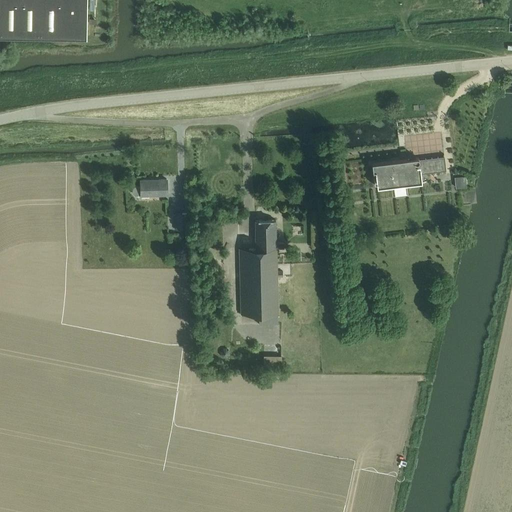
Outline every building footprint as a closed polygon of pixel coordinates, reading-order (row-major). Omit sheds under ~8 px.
[(0,0),(0,37),(20,37),(20,0),(0,0)] [(20,0),(20,37),(40,37),(40,0),(20,0)] [(40,0),(40,37),(66,38),(66,0),(40,0)] [(66,0),(66,38),(87,38),(87,0),(66,0)] [(377,171),(378,187),(393,185),(407,184),(423,182),(422,177),(422,174),(446,171),(445,157),(420,159),(420,158),(419,157),(372,162),(373,171),(377,171)] [(466,176),(455,177),(455,178),(456,188),(467,186),(466,177),(466,176)] [(141,179),(141,186),(135,186),(133,188),(133,192),(135,194),(141,194),(167,194),(167,179),(141,179)] [(177,230),(180,230),(189,230),(189,213),(176,214),(177,230)] [(241,314),(260,313),(260,325),(279,324),(279,313),(278,249),(284,249),(284,242),(277,242),(276,220),(255,220),(256,249),(239,249),(241,314)] [(223,348),(220,351),(221,355),(224,357),(227,357),(230,354),(230,350),(227,348),(223,348)] [(282,367),(282,357),(264,357),(264,367),(282,367)]
